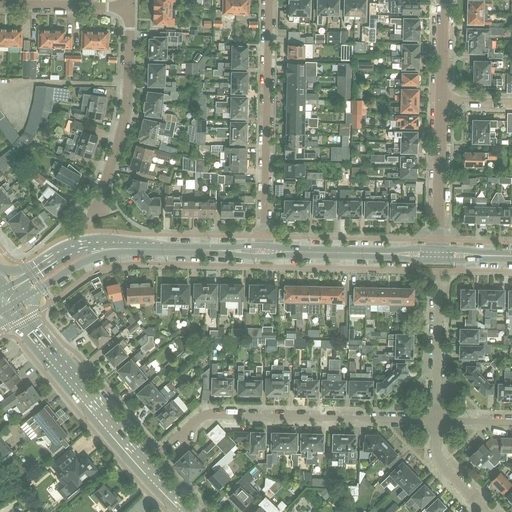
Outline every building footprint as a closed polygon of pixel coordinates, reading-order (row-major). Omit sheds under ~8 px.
[(153,10),(171,10),(171,2),(175,2),(174,0),(154,0),(155,1),(154,1),(153,3),(153,4),(153,7),(153,8),(153,10)] [(201,3),(201,11),(212,11),(212,0),(205,0),(206,3),(201,3)] [(236,14),(236,0),(223,0),(223,14),(236,14)] [(236,0),(236,14),(248,14),(248,0),(236,0)] [(299,22),(299,0),(291,0),(292,0),(289,0),(289,22),(299,22)] [(299,23),(305,23),(309,23),(309,0),(299,0),(299,22),(299,23)] [(328,15),(328,0),(317,0),(317,24),(323,24),(323,15),(328,15)] [(328,0),(328,15),(333,15),(333,22),(338,22),(338,0),(328,0)] [(355,15),(355,0),(344,0),(344,22),(349,22),(349,15),(355,15)] [(355,0),(355,15),(360,16),(360,23),(365,23),(366,0),(362,0),(361,0),(355,0)] [(467,12),(483,13),(483,6),(491,6),(491,1),(467,0),(467,5),(467,12)] [(390,1),(390,14),(419,14),(419,4),(416,3),(416,1),(390,1)] [(171,18),(171,10),(153,10),(153,11),(152,12),(152,15),(153,17),(153,18),(154,18),(154,24),(174,25),(174,18),(171,18)] [(483,19),(483,13),(467,12),(466,19),(467,19),(467,24),(489,25),(489,27),(503,28),(503,24),(491,24),(491,19),(483,19)] [(403,29),(420,30),(420,21),(419,21),(419,19),(390,19),(390,23),(404,24),(403,29)] [(369,42),(369,28),(369,26),(361,26),(361,42),(369,42)] [(503,35),(503,28),(489,27),(489,29),(483,29),(467,29),(467,40),(483,41),(483,40),(483,34),(503,35)] [(0,46),(8,46),(9,30),(0,29),(0,46)] [(420,30),(403,29),(395,29),(395,35),(390,35),(390,39),(419,40),(419,38),(420,38),(420,30)] [(9,30),(8,46),(21,47),(21,30),(9,30)] [(52,47),(52,31),(39,30),(39,47),(52,47)] [(64,53),(64,48),(65,31),(52,31),(52,47),(51,55),(56,55),(56,53),(64,53)] [(348,40),(348,32),(345,31),(341,31),(340,44),(340,45),(348,45),(348,40)] [(95,49),(95,32),(83,32),(82,48),(95,49)] [(95,32),(95,49),(107,49),(108,32),(95,32)] [(182,43),(182,32),(166,32),(166,37),(166,38),(151,37),(150,40),(149,39),(149,48),(166,49),(166,42),(182,43)] [(483,40),(483,41),(467,40),(466,49),(468,49),(468,53),(485,53),(487,53),(487,58),(502,59),(503,53),(494,53),(494,48),(492,48),(492,41),(483,40)] [(232,57),(248,57),(247,57),(247,46),(235,46),(235,45),(225,45),(226,43),(218,43),(218,50),(232,50),(232,57)] [(352,45),(341,45),(340,60),(352,60),(352,45)] [(391,57),(418,57),(418,52),(420,52),(420,46),(419,46),(419,45),(402,45),(402,51),(399,51),(399,52),(391,51),(391,57)] [(287,51),(287,57),(288,57),(288,58),(304,58),(304,52),(307,52),(308,46),(288,46),(288,51),(287,51)] [(166,55),(166,49),(149,48),(149,57),(150,57),(150,59),(165,59),(165,60),(177,61),(177,55),(166,55)] [(29,52),(28,79),(47,80),(47,75),(39,75),(40,63),(36,62),(37,52),(29,52)] [(201,56),(199,54),(197,57),(194,60),(196,62),(198,63),(203,57),(201,56)] [(73,66),(73,56),(65,56),(65,61),(66,61),(66,76),(73,76),(73,66)] [(73,56),(73,66),(81,66),(81,56),(73,56)] [(248,68),(248,57),(232,57),(232,63),(213,62),(213,70),(224,70),(224,68),(235,68),(248,68)] [(418,57),(391,57),(386,57),(386,62),(399,62),(399,63),(402,64),(402,69),(418,70),(418,69),(419,69),(420,63),(418,62),(418,57)] [(502,67),(502,61),(494,61),(494,62),(474,62),(474,66),(472,66),(472,73),(489,73),(489,67),(502,67)] [(305,76),(315,76),(315,69),(315,63),(316,63),(316,62),(305,62),(305,64),(288,64),(288,68),(287,68),(286,75),(305,76)] [(197,63),(185,63),(185,76),(197,76),(197,63)] [(353,63),(338,63),(338,76),(353,76),(353,63)] [(147,75),(164,76),(165,70),(176,70),(176,65),(165,64),(165,65),(149,64),(149,68),(147,68),(147,75)] [(224,72),(224,70),(213,70),(212,77),(232,77),(231,83),(249,83),(249,75),(247,75),(247,73),(224,72)] [(390,79),(390,86),(395,86),(395,85),(418,85),(418,74),(402,73),(402,80),(390,79)] [(491,73),(489,73),(472,73),(472,79),(474,79),(474,85),(479,86),(479,84),(488,84),(488,88),(496,88),(496,85),(502,85),(502,79),(491,79),(491,73)] [(170,91),(176,92),(176,82),(164,82),(164,76),(147,75),(147,83),(148,83),(148,86),(164,87),(164,91),(165,91),(170,91)] [(305,76),(286,75),(286,76),(287,76),(287,81),(286,82),(286,87),(305,88),(305,81),(315,81),(315,76),(305,76)] [(353,76),(338,76),(338,88),(353,88),(353,76)] [(207,82),(197,82),(197,94),(203,94),(203,86),(207,84),(207,82)] [(248,91),(249,83),(231,83),(231,88),(216,88),(216,95),(223,95),(223,93),(247,94),(247,91),(248,91)] [(46,87),(46,93),(45,95),(50,96),(53,96),(54,88),(46,87)] [(305,95),(305,88),(286,87),(286,93),(287,93),(287,100),(317,100),(317,95),(305,95)] [(54,88),(53,96),(53,100),(61,101),(62,89),(54,88)] [(353,88),(338,88),(338,99),(352,99),(353,88)] [(400,90),(400,89),(389,88),(388,95),(397,95),(397,101),(401,101),(417,101),(417,98),(419,98),(419,92),(418,92),(418,90),(400,90)] [(106,97),(90,94),(90,92),(78,90),(77,97),(82,98),(81,104),(83,104),(106,108),(107,99),(106,99),(106,97)] [(145,102),(162,104),(163,99),(170,100),(170,98),(177,99),(178,92),(176,92),(170,91),(165,91),(164,94),(162,94),(148,92),(147,102),(145,102)] [(222,108),(248,108),(248,101),(247,101),(247,98),(227,97),(227,103),(222,103),(215,102),(215,107),(222,108)] [(317,104),(317,100),(287,100),(287,105),(286,106),(286,111),(305,111),(305,104),(317,104)] [(352,112),(352,100),(345,100),(345,103),(343,103),(343,109),(345,109),(345,112),(352,112)] [(352,114),(360,114),(362,114),(362,100),(352,100),(352,112),(352,114)] [(417,104),(417,101),(401,101),(401,107),(388,106),(388,113),(399,113),(399,112),(417,112),(417,111),(419,111),(419,104),(417,104)] [(161,111),(162,104),(145,102),(144,115),(163,117),(163,120),(166,121),(171,122),(178,123),(179,120),(175,115),(172,115),(164,114),(164,112),(161,111)] [(104,117),(106,108),(83,104),(82,111),(74,109),(73,116),(86,118),(86,116),(102,119),(103,117),(104,117)] [(71,109),(63,107),(61,116),(69,118),(71,109)] [(248,108),(222,108),(215,107),(215,112),(222,112),(222,117),(231,117),(231,118),(246,118),(247,116),(248,116),(248,108)] [(305,118),(305,111),(286,111),(286,116),(287,117),(286,122),(318,123),(318,118),(305,118)] [(360,129),(360,114),(352,114),(352,128),(360,129)] [(401,116),(401,115),(388,115),(388,120),(395,120),(395,127),(417,128),(417,126),(418,127),(419,121),(417,121),(417,117),(401,116)] [(38,125),(40,120),(29,117),(28,122),(38,126),(38,125)] [(38,125),(38,128),(45,129),(47,120),(46,118),(41,117),(38,125)] [(171,122),(166,121),(165,124),(156,122),(144,119),(141,130),(140,130),(156,134),(162,135),(164,129),(170,130),(171,122)] [(501,126),(501,121),(492,121),(478,121),(478,119),(473,119),(473,125),(471,125),(471,132),(488,132),(488,126),(501,126)] [(7,120),(0,125),(0,128),(2,131),(11,125),(7,120)] [(200,133),(205,133),(205,121),(196,120),(196,126),(196,133),(200,133)] [(98,137),(83,131),(85,124),(74,121),(70,133),(75,134),(73,140),(95,148),(99,139),(97,138),(98,137)] [(28,122),(26,127),(36,131),(38,126),(28,122)] [(215,133),(222,133),(248,133),(248,126),(246,126),(246,123),(231,122),(230,128),(215,128),(215,133)] [(317,128),(318,123),(286,122),(286,128),(285,129),(285,134),(304,134),(304,127),(317,128)] [(350,124),(340,123),(339,130),(343,130),(343,133),(349,134),(350,124)] [(196,133),(196,126),(188,124),(187,133),(190,134),(189,140),(196,141),(196,133)] [(11,125),(2,131),(5,135),(14,129),(11,125)] [(26,127),(24,132),(34,137),(36,131),(26,127)] [(14,129),(5,135),(8,139),(17,133),(14,129)] [(48,133),(39,130),(37,135),(47,138),(48,133)] [(162,135),(156,134),(140,130),(138,141),(150,144),(150,145),(159,147),(159,149),(165,151),(176,155),(178,149),(166,146),(167,144),(161,143),(161,141),(162,135)] [(24,132),(20,137),(12,145),(14,147),(19,154),(31,142),(34,137),(24,132)] [(401,142),(418,143),(418,134),(417,134),(417,132),(388,132),(388,136),(401,137),(401,142)] [(494,146),(500,146),(501,139),(495,139),(495,138),(495,132),(488,132),(471,132),(471,139),(472,139),(472,143),(494,143),(494,146)] [(17,133),(8,139),(12,145),(20,137),(17,133)] [(196,145),(204,145),(204,138),(200,138),(200,133),(196,133),(196,143),(196,145)] [(248,133),(222,133),(215,133),(215,137),(230,138),(230,144),(246,144),(246,141),(247,141),(248,133)] [(308,134),(304,134),(285,134),(285,139),(286,140),(286,145),(286,146),(304,146),(318,147),(318,141),(307,141),(308,134)] [(92,157),(95,148),(73,140),(71,145),(66,144),(64,149),(59,147),(57,153),(62,156),(73,160),(76,153),(90,158),(91,156),(92,157)] [(418,151),(418,143),(401,142),(401,148),(388,148),(388,153),(416,153),(416,151),(418,151)] [(159,149),(158,151),(137,145),(135,151),(133,150),(132,156),(134,156),(133,157),(150,162),(152,155),(169,160),(171,155),(165,153),(165,151),(159,149)] [(246,148),(225,148),(225,145),(212,145),(212,153),(225,153),(225,159),(230,160),(246,160),(246,154),(246,148)] [(286,146),(286,145),(285,145),(285,153),(286,153),(286,158),(316,158),(316,153),(304,153),(304,146),(286,146)] [(18,155),(19,154),(14,147),(0,157),(0,169),(1,169),(8,163),(18,155)] [(349,147),(342,147),(341,147),(341,154),(337,154),(337,161),(349,161),(349,147)] [(464,152),(464,167),(482,167),(482,159),(496,159),(496,153),(464,152)] [(196,172),(196,160),(182,156),(182,169),(195,172),(196,172)] [(147,171),(150,162),(133,157),(130,169),(135,170),(134,173),(154,179),(156,173),(147,171)] [(400,167),(417,168),(417,159),(416,159),(416,157),(387,157),(387,162),(401,162),(400,167)] [(196,160),(196,172),(201,172),(208,172),(208,166),(204,166),(204,158),(196,158),(196,160)] [(246,160),(230,160),(225,159),(225,167),(222,167),(222,170),(225,171),(245,171),(246,166),(246,160)] [(74,188),(81,177),(75,174),(77,170),(69,164),(66,168),(55,162),(52,166),(59,170),(55,177),(74,188)] [(8,163),(1,169),(5,175),(13,169),(8,163)] [(307,176),(307,173),(307,171),(303,171),(304,163),(286,163),(284,163),(284,171),(285,171),(285,176),(307,176)] [(417,176),(417,168),(400,167),(400,173),(387,173),(387,177),(416,178),(416,176),(417,176)] [(217,173),(211,172),(211,184),(219,184),(219,175),(217,173)] [(58,189),(51,183),(40,174),(37,178),(45,185),(42,190),(44,192),(39,199),(45,205),(44,206),(55,214),(56,213),(57,214),(62,208),(60,207),(65,201),(55,193),(58,189)] [(136,204),(146,196),(143,192),(145,191),(147,182),(133,179),(132,187),(127,191),(133,197),(132,198),(136,204)] [(0,195),(9,188),(6,183),(0,187),(0,195)] [(174,197),(174,195),(171,195),(172,186),(166,185),(165,195),(165,198),(165,212),(173,212),(173,216),(181,216),(181,202),(181,197),(174,197)] [(200,202),(200,191),(200,185),(195,185),(195,191),(194,202),(181,202),(181,216),(200,216),(200,202)] [(9,188),(0,195),(0,212),(12,204),(7,197),(13,192),(9,188)] [(325,195),(319,195),(319,190),(314,189),(313,216),(315,217),(315,218),(324,218),(324,201),(325,195)] [(216,206),(216,190),(210,190),(210,200),(207,200),(207,202),(200,202),(200,216),(201,216),(201,218),(206,218),(206,216),(215,216),(216,206)] [(333,217),(335,217),(336,190),(331,190),(331,201),(324,201),(324,218),(333,219),(333,217)] [(350,219),(350,201),(344,201),(344,190),(339,190),(339,217),(341,217),(341,219),(350,219)] [(358,217),(361,218),(361,190),(356,190),(356,196),(350,196),(350,201),(350,219),(358,219),(358,217)] [(305,216),(309,216),(310,192),(305,191),(304,201),(297,201),(297,218),(305,218),(305,216)] [(375,220),(376,202),(370,202),(370,191),(365,191),(365,218),(367,218),(367,219),(375,220)] [(376,195),(376,202),(375,220),(384,220),(384,218),(386,218),(387,191),(382,191),(382,195),(376,195)] [(402,220),(403,203),(396,203),(396,194),(391,193),(390,218),(394,218),(394,220),(402,220)] [(297,201),(291,201),(291,194),(285,194),(285,213),(282,213),(281,221),(294,221),(294,218),(297,218),(297,201)] [(499,223),(500,194),(499,194),(498,194),(496,194),(491,202),(491,206),(487,206),(487,224),(493,225),(493,223),(499,223)] [(510,201),(505,201),(501,194),(500,194),(499,223),(503,223),(503,225),(510,225),(510,206),(509,206),(510,201)] [(232,217),(233,201),(226,201),(226,196),(221,195),(221,203),(220,216),(225,217),(226,217),(228,217),(229,217),(230,217),(231,217),(232,217)] [(151,212),(159,212),(160,198),(151,198),(149,199),(146,196),(136,204),(140,209),(141,208),(147,215),(151,212)] [(240,217),(244,217),(245,203),(245,196),(239,196),(239,201),(233,201),(232,217),(234,217),(235,217),(236,217),(237,218),(238,218),(239,217),(240,217)] [(403,203),(402,220),(413,221),(413,216),(415,216),(415,196),(409,196),(409,204),(403,203)] [(475,199),(475,198),(463,197),(463,205),(463,222),(468,223),(468,224),(474,224),(474,223),(475,223),(475,206),(475,199)] [(487,206),(487,199),(476,199),(475,199),(475,206),(475,223),(480,223),(480,224),(487,224),(487,206)] [(15,233),(29,221),(25,215),(29,212),(26,208),(8,222),(11,225),(10,227),(15,233)] [(40,213),(45,220),(49,217),(44,210),(40,213)] [(35,233),(42,228),(42,225),(35,217),(29,221),(15,233),(23,243),(27,240),(27,241),(36,234),(35,233)] [(175,284),(170,284),(170,283),(169,282),(168,282),(168,281),(167,281),(166,281),(165,281),(165,282),(164,282),(163,283),(163,284),(163,285),(162,285),(162,302),(156,302),(156,313),(161,313),(161,315),(167,315),(167,302),(175,302),(175,284)] [(140,284),(140,302),(154,301),(153,285),(149,285),(149,283),(140,284)] [(205,308),(206,283),(198,283),(198,284),(194,284),(194,314),(199,314),(199,308),(205,308)] [(216,317),(216,314),(217,284),(213,284),(214,283),(206,283),(205,308),(211,308),(211,317),(216,317)] [(232,300),(232,283),(224,283),(224,285),(221,285),(220,314),(227,314),(227,308),(225,308),(225,300),(232,300)] [(232,283),(232,300),(238,300),(238,315),(242,315),(243,285),(240,285),(240,284),(232,283)] [(115,305),(116,312),(124,310),(118,284),(107,286),(109,297),(112,297),(112,299),(113,300),(115,305)] [(127,303),(140,302),(140,284),(131,284),(131,286),(126,286),(127,303)] [(183,285),(183,284),(175,284),(175,302),(182,303),(181,314),(187,315),(188,285),(183,285)] [(263,302),(263,284),(255,284),(255,285),(250,285),(249,313),(255,313),(255,302),(263,302)] [(262,310),(270,310),(270,313),(275,313),(276,286),(271,286),(271,284),(263,284),(263,302),(262,310)] [(286,286),(285,286),(284,309),(287,312),(290,312),(290,319),(296,319),(296,304),(297,286),(292,286),(292,284),(286,284),(286,286)] [(308,304),(308,286),(308,285),(302,285),(302,286),(297,286),(296,304),(296,319),(296,324),(302,324),(302,313),(308,313),(308,308),(308,304)] [(331,304),(332,287),(327,287),(327,285),(321,285),(321,287),(320,287),(320,304),(327,304),(326,316),(330,316),(331,316),(331,310),(331,304)] [(335,316),(335,304),(343,304),(344,287),(343,287),(343,285),(337,285),(337,287),(332,287),(331,304),(331,310),(331,316),(335,316)] [(97,302),(100,300),(101,301),(107,297),(102,286),(91,292),(97,302)] [(320,304),(320,287),(308,286),(308,304),(308,308),(315,308),(315,316),(320,316),(320,310),(320,304)] [(349,314),(366,314),(367,305),(366,305),(366,304),(366,288),(365,288),(366,286),(360,286),(360,287),(354,287),(354,295),(350,295),(349,314)] [(371,305),(378,305),(378,304),(378,288),(377,288),(377,286),(371,286),(371,288),(366,288),(366,304),(366,305),(367,305),(366,314),(366,317),(370,317),(371,305)] [(401,306),(401,288),(396,288),(396,287),(390,287),(390,288),(389,305),(389,311),(396,311),(396,321),(401,321),(401,306)] [(401,288),(401,306),(413,306),(413,289),(408,289),(408,287),(402,287),(402,288),(401,288)] [(389,305),(390,288),(378,288),(378,304),(378,305),(377,311),(389,311),(389,305)] [(460,297),(461,297),(461,308),(469,308),(469,320),(465,320),(465,327),(475,327),(476,308),(474,308),(474,290),(466,290),(466,289),(460,289),(460,297)] [(490,317),(491,291),(487,291),(487,289),(480,289),(480,291),(479,291),(478,308),(485,308),(485,317),(490,317)] [(496,329),(496,317),(497,308),(503,308),(504,291),(502,291),(502,290),(495,290),(495,291),(491,291),(490,317),(490,329),(496,329)] [(88,305),(87,305),(82,299),(74,305),(68,310),(69,311),(67,312),(67,314),(69,317),(71,317),(73,316),(77,321),(78,321),(77,320),(91,309),(88,305)] [(94,314),(95,313),(91,309),(77,320),(78,321),(79,322),(76,324),(80,329),(83,327),(84,328),(97,317),(94,314)] [(115,313),(112,309),(105,314),(109,319),(115,313)] [(130,325),(136,320),(132,315),(126,319),(130,325)] [(98,347),(106,341),(110,337),(105,330),(112,325),(108,320),(89,335),(94,342),(93,343),(95,345),(97,345),(98,347)] [(136,320),(130,325),(127,328),(131,332),(140,325),(136,320)] [(348,326),(341,326),(340,339),(348,339),(348,326)] [(262,338),(265,338),(274,338),(274,331),(272,331),(272,327),(262,327),(262,338)] [(490,329),(487,329),(477,329),(477,330),(460,329),(460,334),(459,334),(459,341),(460,341),(460,342),(477,342),(477,336),(496,336),(496,329),(490,329)] [(236,332),(236,337),(241,337),(243,338),(244,337),(244,336),(244,331),(236,330),(236,332)] [(389,340),(389,346),(413,346),(414,337),(412,337),(412,335),(395,335),(389,334),(389,332),(371,332),(368,336),(371,339),(376,339),(376,338),(389,338),(389,340)] [(153,336),(148,336),(148,341),(140,347),(145,353),(155,345),(152,342),(153,336)] [(214,349),(216,349),(216,348),(217,344),(221,344),(221,338),(211,337),(210,342),(210,349),(214,349)] [(235,337),(224,337),(223,351),(232,351),(232,347),(235,347),(235,337)] [(250,339),(239,338),(238,347),(249,348),(250,339)] [(277,339),(274,338),(265,338),(265,344),(265,350),(277,351),(277,339)] [(114,366),(122,360),(127,356),(122,349),(128,345),(124,339),(105,355),(110,361),(109,362),(112,366),(113,365),(114,366)] [(307,340),(294,340),(293,347),(293,350),(307,350),(307,340)] [(460,358),(470,358),(483,359),(484,353),(489,353),(490,345),(478,345),(478,347),(460,346),(460,347),(458,347),(458,354),(460,354),(460,358)] [(413,356),(413,346),(389,346),(397,346),(396,353),(385,352),(385,354),(378,353),(378,357),(381,360),(382,360),(389,360),(389,358),(395,358),(395,357),(412,358),(412,356),(413,356)] [(124,382),(138,370),(134,364),(143,356),(139,352),(128,361),(128,362),(118,371),(120,374),(118,376),(124,382)] [(1,378),(12,369),(3,357),(0,359),(0,377),(1,378)] [(312,368),(310,368),(311,358),(307,358),(307,368),(306,396),(310,396),(310,397),(316,398),(316,396),(317,396),(318,380),(312,380),(312,368)] [(329,359),(329,373),(323,373),(322,396),(324,396),(324,398),(330,398),(330,396),(334,397),(334,360),(329,359)] [(339,381),(340,369),(340,359),(335,359),(335,360),(334,360),(334,397),(337,397),(337,398),(343,398),(343,397),(345,397),(345,381),(339,381)] [(402,378),(407,373),(405,371),(405,364),(391,363),(391,369),(386,369),(385,371),(389,376),(389,375),(397,384),(402,380),(402,378)] [(222,395),(223,371),(223,372),(217,372),(217,364),(212,364),(211,379),(212,379),(212,394),(214,394),(214,395),(222,395)] [(232,394),(233,379),(234,364),(228,364),(228,371),(223,371),(222,395),(230,396),(230,394),(232,394)] [(152,367),(148,370),(144,365),(138,370),(124,382),(128,388),(130,386),(133,389),(143,381),(144,381),(156,372),(152,367)] [(277,395),(278,366),(272,365),(272,371),(266,371),(266,395),(267,395),(267,396),(273,397),(273,395),(277,395)] [(169,371),(166,366),(161,370),(165,375),(169,371)] [(250,396),(250,376),(250,371),(244,370),(244,366),(238,366),(238,382),(238,394),(239,395),(239,396),(250,396)] [(261,395),(261,382),(262,382),(262,366),(256,366),(256,377),(250,376),(250,396),(259,397),(259,395),(261,395)] [(283,371),(283,366),(278,366),(277,395),(281,395),(281,397),(287,397),(287,396),(288,396),(288,371),(283,371)] [(361,399),(361,373),(355,373),(355,367),(350,367),(349,397),(351,397),(351,398),(361,399)] [(372,397),(372,368),(367,367),(366,374),(361,373),(361,399),(370,399),(370,397),(372,397)] [(481,367),(466,367),(466,372),(464,374),(469,379),(468,381),(473,386),(482,378),(479,374),(481,373),(481,367)] [(210,390),(210,368),(200,376),(204,379),(203,390),(210,390)] [(306,396),(307,368),(301,368),(301,371),(300,373),(295,372),(295,396),(296,396),(296,397),(302,397),(302,396),(306,396)] [(0,387),(4,392),(10,388),(21,379),(12,369),(1,378),(3,381),(0,383),(0,387)] [(509,402),(510,372),(504,372),(504,384),(498,384),(498,400),(503,400),(503,402),(509,402)] [(144,404),(158,392),(153,386),(161,380),(157,375),(147,384),(148,385),(137,394),(140,397),(139,398),(144,404)] [(393,389),(397,384),(389,375),(389,376),(385,379),(384,377),(377,377),(376,391),(384,391),(386,394),(391,389),(393,389)] [(484,395),(486,393),(492,394),(492,379),(486,379),(485,380),(482,378),(473,386),(478,391),(480,391),(484,395)] [(0,409),(3,407),(6,411),(18,402),(23,409),(40,397),(39,396),(40,395),(37,391),(36,392),(32,385),(22,392),(20,388),(0,402),(0,409)] [(180,393),(181,392),(185,389),(181,385),(176,389),(177,391),(179,394),(180,393)] [(158,392),(144,404),(149,410),(150,409),(153,412),(163,403),(164,404),(175,394),(172,389),(168,392),(164,387),(158,392)] [(183,412),(174,402),(172,399),(167,403),(169,406),(157,417),(160,421),(159,422),(165,428),(171,423),(170,421),(176,416),(177,417),(183,412)] [(66,442),(63,438),(67,435),(51,416),(53,415),(45,405),(20,426),(31,438),(43,428),(54,441),(52,442),(51,446),(50,446),(49,448),(53,453),(66,442)] [(221,439),(227,434),(217,424),(212,429),(221,439)] [(221,439),(212,429),(206,434),(216,444),(221,439)] [(264,448),(264,443),(265,433),(263,433),(263,431),(256,431),(256,433),(251,433),(251,449),(249,449),(245,453),(252,461),(257,457),(257,448),(264,448)] [(277,459),(277,458),(277,454),(284,454),(284,449),(284,432),(277,432),(277,433),(272,433),(272,443),(271,452),(272,452),(272,454),(267,454),(267,463),(267,467),(272,467),(272,463),(277,463),(277,459)] [(296,456),(296,444),(297,434),(291,434),(291,432),(284,432),(284,449),(291,450),(291,453),(291,459),(292,461),(292,468),(298,468),(298,456),(296,456)] [(312,464),(312,434),(308,434),(308,433),(303,433),(302,434),(301,434),(301,458),(306,458),(306,464),(311,464),(312,464)] [(323,450),(323,444),(323,434),(322,434),(322,433),(316,433),(316,434),(312,434),(312,464),(316,464),(317,450),(323,450)] [(344,464),(344,435),(341,435),(341,433),(335,433),(335,435),(333,435),(333,458),(338,458),(338,462),(339,462),(338,466),(343,466),(343,463),(344,464)] [(222,450),(232,440),(227,434),(221,439),(217,444),(222,450)] [(356,451),(355,451),(355,435),(353,435),(353,434),(347,434),(347,435),(344,435),(344,464),(348,464),(349,458),(356,459),(356,450),(356,451)] [(0,460),(12,451),(0,435),(0,460)] [(377,449),(385,442),(381,438),(376,438),(376,435),(366,435),(366,443),(364,443),(364,450),(371,450),(371,454),(370,456),(369,464),(371,466),(370,462),(375,458),(375,454),(379,450),(377,449)] [(511,438),(501,438),(501,440),(490,440),(499,461),(505,461),(506,451),(511,451),(511,438)] [(226,454),(231,450),(235,446),(236,444),(232,440),(222,450),(226,454)] [(494,465),(499,461),(490,440),(484,446),(483,445),(469,458),(471,460),(470,461),(474,465),(475,464),(478,467),(487,458),(494,465)] [(386,465),(396,454),(385,442),(377,449),(379,450),(375,454),(375,458),(370,462),(371,466),(372,467),(381,459),(386,465)] [(203,450),(198,455),(192,449),(189,452),(188,451),(175,463),(175,466),(178,470),(185,464),(189,469),(206,453),(203,450)] [(233,474),(229,467),(226,463),(235,454),(233,453),(231,450),(226,454),(216,464),(218,462),(221,466),(208,479),(217,489),(233,474)] [(70,451),(52,466),(53,465),(60,473),(56,477),(63,486),(57,491),(66,501),(77,492),(76,491),(80,488),(91,479),(91,480),(92,480),(88,476),(96,469),(94,467),(94,466),(94,465),(94,464),(94,463),(93,463),(92,462),(91,461),(90,461),(89,460),(87,458),(79,465),(77,462),(78,461),(70,451)] [(209,456),(206,453),(189,469),(185,464),(178,470),(189,481),(209,463),(205,460),(209,456)] [(26,470),(15,458),(10,462),(20,475),(26,470)] [(267,467),(267,463),(256,463),(255,464),(261,471),(267,477),(267,467)] [(399,484),(412,471),(407,465),(406,466),(402,463),(380,484),(384,488),(390,482),(395,488),(399,484)] [(397,495),(401,499),(420,481),(416,477),(418,476),(412,471),(399,484),(404,489),(397,495)] [(242,484),(239,487),(236,489),(229,497),(242,509),(249,502),(252,498),(259,492),(249,483),(254,478),(247,472),(239,481),(242,484)] [(502,493),(509,486),(511,485),(505,478),(506,477),(501,472),(491,481),(502,493)] [(298,474),(297,485),(310,485),(310,475),(298,474)] [(276,481),(268,478),(265,481),(265,486),(268,488),(276,481)] [(115,497),(103,484),(89,496),(96,504),(99,501),(105,507),(106,506),(109,510),(121,499),(117,495),(115,497)] [(421,507),(426,502),(433,495),(432,494),(433,493),(429,489),(428,490),(424,485),(404,504),(409,508),(416,502),(421,507)] [(332,494),(326,487),(320,493),(325,499),(332,494)] [(346,495),(359,495),(359,487),(343,487),(346,495)] [(280,511),(283,509),(286,507),(281,502),(275,507),(267,499),(273,494),(268,489),(259,499),(255,503),(259,506),(253,511),(280,511)] [(350,507),(359,499),(359,495),(346,495),(350,507)] [(439,511),(445,507),(444,506),(445,505),(441,501),(440,502),(437,499),(430,506),(426,510),(425,509),(421,511),(439,511)] [(392,511),(398,507),(394,503),(386,511),(387,511),(392,511)]
